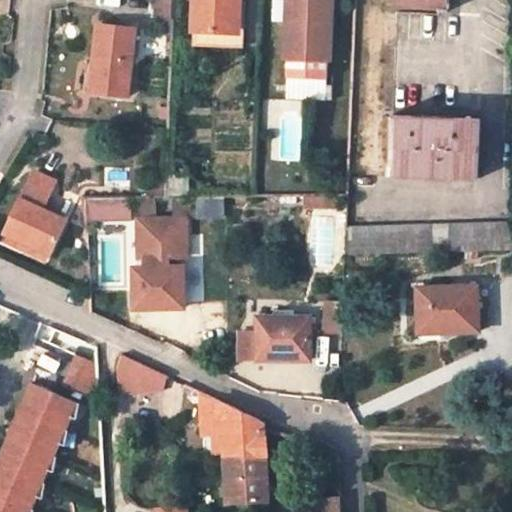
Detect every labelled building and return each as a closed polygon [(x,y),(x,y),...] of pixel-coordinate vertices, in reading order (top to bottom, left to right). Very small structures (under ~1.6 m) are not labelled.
[(242,0),(203,0),(202,29),(241,31),(242,0)] [(330,50),(331,0),(287,0),(285,49),(288,49),(287,71),(326,72),(326,50),(330,50)] [(128,96),(135,29),(97,25),(91,92),(128,96)] [(477,178),(479,118),(391,114),(388,175),(477,178)] [(41,210),(55,182),(34,172),(5,232),(50,252),(66,220),(41,210)] [(303,209),(320,209),(320,196),(303,196),(303,209)] [(172,198),(173,216),(188,216),(187,197),(172,198)] [(125,198),(85,198),(87,223),(126,223),(125,198)] [(139,198),(139,217),(154,216),(154,198),(139,198)] [(154,216),(139,217),(140,245),(145,244),(144,266),(132,267),(133,309),(185,308),(184,266),(169,266),(169,256),(189,255),(188,216),(173,216),(154,216)] [(511,221),(350,227),(348,254),(511,249),(511,221)] [(140,245),(133,245),(132,267),(144,266),(145,244),(140,245)] [(419,332),(478,330),(477,286),(417,289),(419,332)] [(343,308),(323,307),(322,335),(342,335),(343,308)] [(311,316),(298,316),(298,308),(270,309),(269,316),(257,317),(257,334),(257,358),(311,359),(311,316)] [(257,334),(237,333),(237,358),(257,358),(257,334)] [(98,390),(96,363),(78,355),(64,387),(84,395),(98,390)] [(118,368),(120,394),(164,390),(168,377),(122,355),(118,368)] [(81,404),(33,383),(31,400),(32,401),(28,413),(22,411),(20,425),(21,426),(16,439),(11,437),(8,454),(9,455),(4,467),(0,465),(0,511),(33,511),(35,511),(46,484),(58,457),(69,431),(81,404)] [(224,416),(218,416),(219,432),(224,432),(226,455),(265,453),(264,430),(263,422),(223,403),(224,416)] [(229,503),(268,500),(265,453),(226,455),(229,503)] [(341,511),(341,496),(315,498),(315,511),(341,511)]
